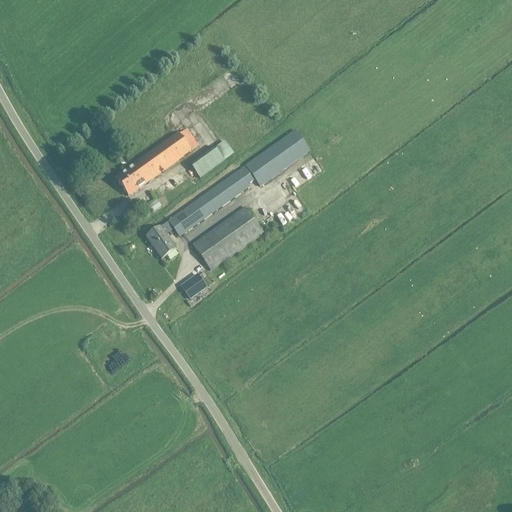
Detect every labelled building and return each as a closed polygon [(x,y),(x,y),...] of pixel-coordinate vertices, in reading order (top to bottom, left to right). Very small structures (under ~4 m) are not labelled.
[(260,128),(270,120),(242,87),(232,95),(260,128)] [(116,180),(128,198),(190,153),(190,152),(197,146),(186,131),(178,137),(178,136),(116,180)] [(260,187),(309,151),(295,131),(245,167),(260,187)] [(191,167),(200,181),(225,163),(215,150),(191,167)] [(238,172),(168,223),(173,230),(179,238),(249,188),(238,172)] [(283,209),(294,207),(293,196),(282,197),(283,209)] [(156,202),(147,208),(152,215),(161,209),(156,202)] [(210,272),(263,234),(245,209),(192,247),(210,272)] [(168,223),(160,228),(165,236),(173,230),(168,223)] [(165,236),(160,228),(145,238),(160,260),(175,250),(165,236)] [(197,276),(181,288),(190,300),(206,288),(197,276)] [(106,377),(114,371),(110,367),(102,373),(106,377)]
